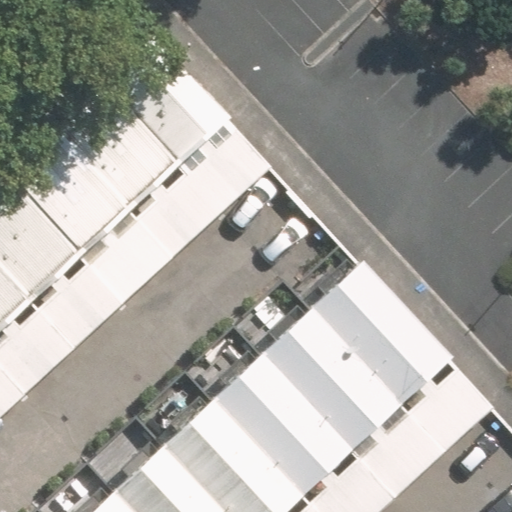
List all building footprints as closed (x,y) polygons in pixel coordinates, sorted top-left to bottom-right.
[(178,164),(223,123),(131,16),(82,62),(178,164)] [(128,209),(178,164),(82,62),(33,108),(128,209)] [(0,171),(78,254),(128,209),(33,108),(0,138),(0,171)] [(0,414),(267,171),(223,123),(178,164),(128,209),(78,254),(28,299),(0,325),(0,414)] [(0,269),(28,299),(78,254),(0,171),(0,269)] [(358,260),(308,306),(398,403),(448,358),(358,260)] [(0,325),(28,299),(0,269),(0,325)] [(308,306),(258,351),(348,449),(398,403),(308,306)] [(258,351),(209,397),(298,494),(348,449),(258,351)] [(377,511),(492,407),(448,358),(398,403),(348,449),(298,494),(278,511),(377,511)] [(209,397),(159,443),(223,511),(278,511),(298,494),(209,397)] [(223,511),(159,443),(109,488),(130,511),(223,511)] [(130,511),(109,488),(83,511),(130,511)]
